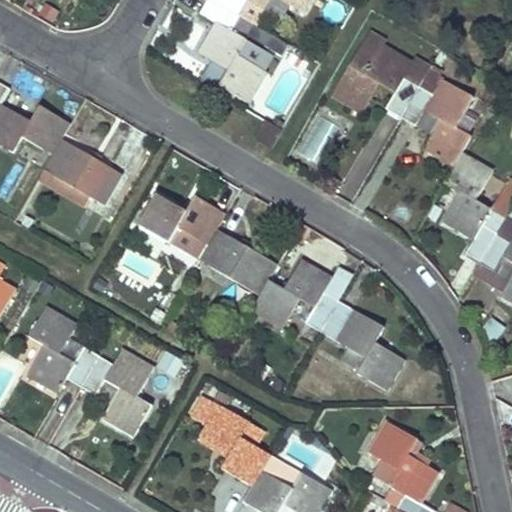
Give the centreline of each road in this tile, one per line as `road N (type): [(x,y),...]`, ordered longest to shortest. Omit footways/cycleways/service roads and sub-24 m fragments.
road 1 (residential): [(115,71),(324,197),(459,310),(497,511)]
road 2 (residential): [(0,22),(115,71)]
